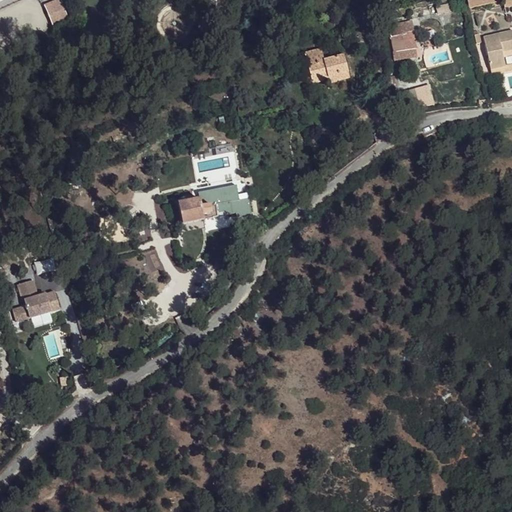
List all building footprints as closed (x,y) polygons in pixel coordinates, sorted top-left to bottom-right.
[(55,0),(42,5),(50,26),(66,20),(59,0),(55,0)] [(511,0),(467,0),(469,8),(503,0),(504,8),(511,6),(511,0)] [(393,53),(416,49),(412,21),(389,25),(393,53)] [(497,36),(501,54),(503,54),(511,51),(511,38),(511,33),(497,36)] [(497,36),(493,37),(497,55),(498,60),(504,59),(503,54),(501,54),(497,36)] [(497,55),(493,37),(484,39),(491,72),(506,69),(504,59),(498,60),(497,55)] [(416,49),(393,53),(394,62),(417,58),(416,49)] [(304,54),(313,85),(329,81),(328,79),(348,73),(343,55),(323,60),(321,50),(304,54)] [(511,51),(503,54),(504,59),(511,57),(511,51)] [(511,72),(511,67),(506,69),(491,72),(492,77),(511,72)] [(348,73),(328,79),(329,81),(330,85),(350,79),(348,73)] [(149,164),(150,171),(164,168),(162,161),(149,164)] [(202,205),(214,203),(212,194),(213,194),(212,191),(199,194),(200,201),(201,201),(202,205)] [(250,210),(249,196),(239,199),(237,191),(228,193),(230,200),(231,215),(250,210)] [(202,205),(205,220),(218,218),(218,217),(226,216),(231,215),(230,200),(228,193),(220,195),(220,193),(213,194),(212,194),(214,203),(202,205)] [(183,225),(205,221),(205,220),(202,205),(201,201),(200,201),(179,206),(183,225)] [(35,285),(19,291),(25,310),(13,314),(17,326),(31,322),(32,325),(52,318),(51,315),(59,313),(54,296),(46,299),(46,300),(40,302),(35,285)]
